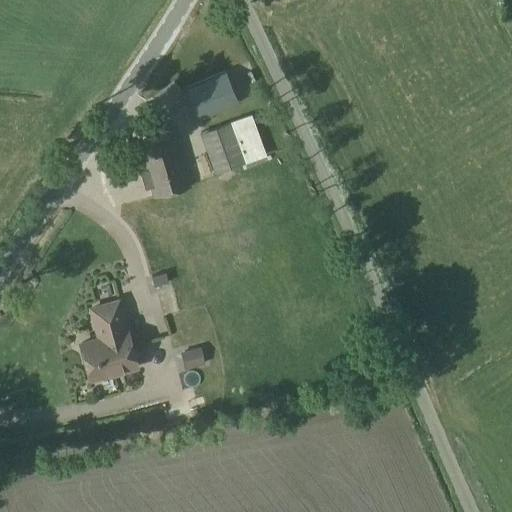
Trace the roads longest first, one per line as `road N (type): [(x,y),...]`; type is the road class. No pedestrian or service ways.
road 1 (residential): [(462,511),(239,0)]
road 2 (tertiary): [(0,269),(185,0)]
